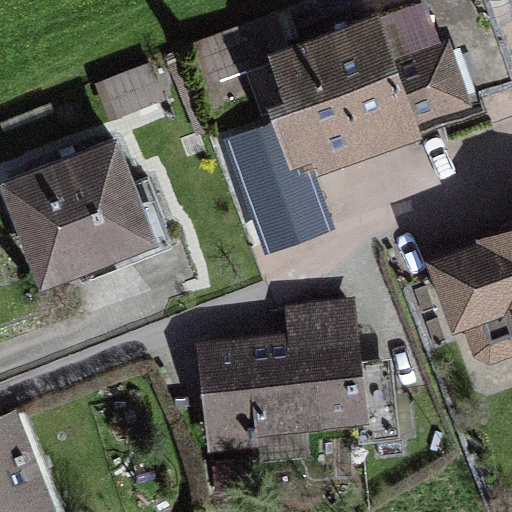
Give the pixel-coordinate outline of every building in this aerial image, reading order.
[(308,157),(328,150),(334,165),(511,96),(511,61),(488,0),(390,0),(286,40),(296,67),(276,74),(308,157)] [(131,131),(14,176),(54,278),(171,233),(131,131)] [(511,227),(445,253),(487,361),(511,351),(511,227)] [(294,329),(204,338),(215,455),(270,449),(268,429),(371,419),(359,303),(292,310),(294,329)] [(0,412),(0,511),(69,511),(28,402),(0,412)]
